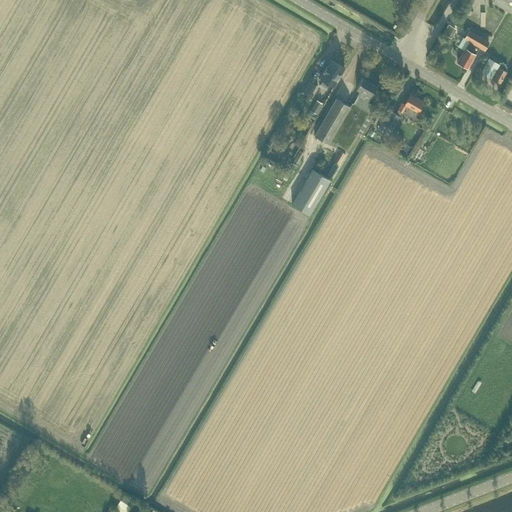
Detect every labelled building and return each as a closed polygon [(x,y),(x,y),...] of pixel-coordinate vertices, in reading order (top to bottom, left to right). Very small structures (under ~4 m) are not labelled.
[(511,0),(497,0),(495,3),(511,12),(511,0)] [(475,13),(471,21),(476,24),(481,17),(475,13)] [(450,24),(444,33),(452,38),(457,29),(450,24)] [(485,50),(490,41),(469,29),(464,38),(469,41),(466,47),(465,47),(457,62),(468,68),(476,54),(476,53),(480,47),(485,50)] [(507,72),(505,70),(507,66),(500,62),(499,63),(489,57),(481,72),(492,78),(494,74),(495,75),(493,79),(500,83),(507,72)] [(334,87),(346,67),(331,58),(319,78),(334,87)] [(336,97),(315,135),(329,143),(331,140),(348,150),(351,145),(356,135),(358,132),(362,134),(372,116),(368,114),(369,112),(373,105),(369,102),(378,86),(363,77),(357,89),(359,91),(357,95),(358,95),(354,103),(353,102),(351,106),(336,97)] [(310,96),(317,85),(309,81),(303,92),(310,96)] [(424,102),(416,97),(417,95),(411,92),(405,103),(402,102),(396,113),(389,109),(377,130),(385,135),(389,127),(397,131),(404,119),(401,117),(404,112),(414,118),(424,102)] [(322,105),(323,103),(317,100),(311,110),(317,114),(317,113),(319,114),(323,106),(322,105)] [(294,161),(298,163),(304,153),(299,151),(294,161)] [(342,152),(336,162),(339,164),(345,153),(342,152)] [(293,163),(288,170),(292,173),(297,165),(293,163)] [(334,165),(328,175),(331,177),(337,167),(334,165)] [(331,179),(313,169),(292,204),(310,214),(331,179)] [(332,185),(328,183),(323,192),(326,194),(330,188),(332,185)] [(124,495),(121,500),(131,507),(134,501),(124,495)]
